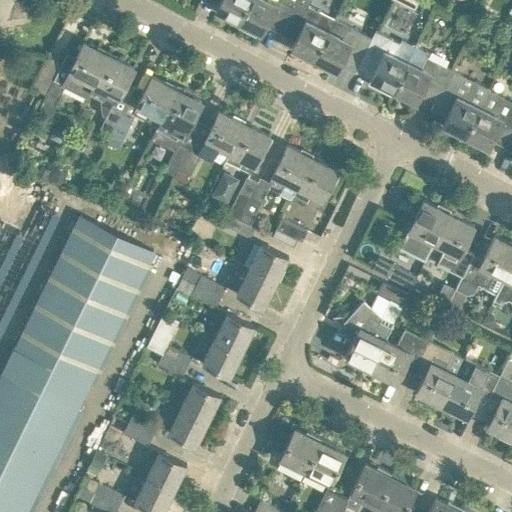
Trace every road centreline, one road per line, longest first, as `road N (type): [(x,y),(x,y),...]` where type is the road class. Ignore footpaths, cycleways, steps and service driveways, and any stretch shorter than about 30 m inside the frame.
road 1 (residential): [(398,136),(125,0)]
road 2 (residential): [(282,367),(398,136)]
road 3 (residential): [(511,482),(282,367)]
road 4 (residential): [(209,511),(282,367)]
road 5 (residential): [(511,193),(398,136)]
